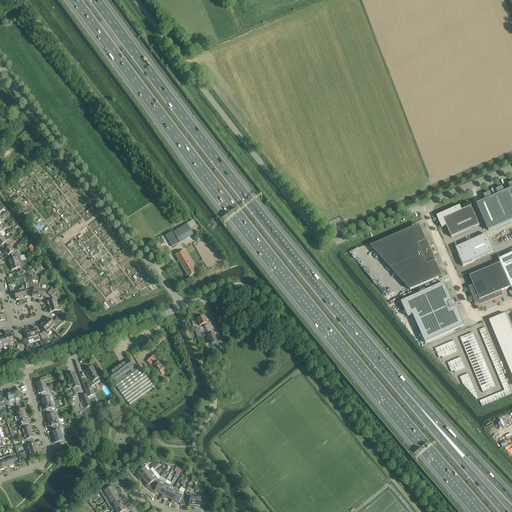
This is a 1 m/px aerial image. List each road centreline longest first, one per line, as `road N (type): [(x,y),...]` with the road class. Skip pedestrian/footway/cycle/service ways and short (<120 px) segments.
road 1 (motorway): [(75,0),(271,259),(480,511)]
road 2 (motorway): [(400,387),(97,0)]
road 3 (unclassified): [(437,511),(254,290),(229,286),(183,305)]
road 4 (track): [(44,0),(253,276),(242,285)]
road 5 (unclassified): [(374,226),(337,242),(314,230),(137,0)]
road 6 (track): [(0,26),(28,9),(166,187),(118,224)]
road 7 (unclassified): [(183,305),(0,63)]
road 8 (motorway): [(505,511),(400,387)]
road 9 (motorway): [(511,499),(400,387)]
road 10 (unclassified): [(511,303),(483,314),(470,309),(428,209)]
road 11 (residential): [(0,480),(42,467),(50,451),(27,379)]
road 12 (unclassified): [(65,355),(183,305)]
